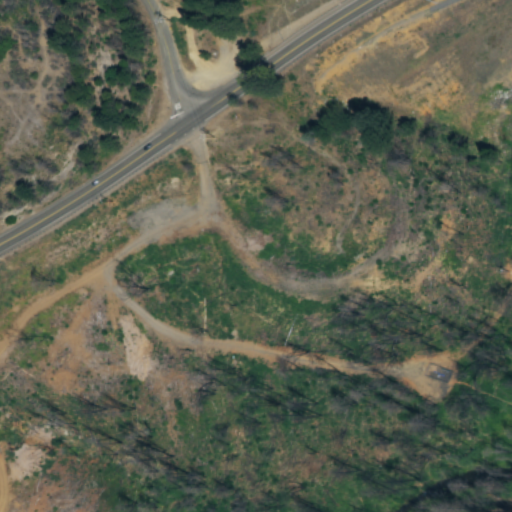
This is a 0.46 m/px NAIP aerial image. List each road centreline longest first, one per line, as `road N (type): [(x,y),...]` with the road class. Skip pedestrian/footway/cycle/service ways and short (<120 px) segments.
road 1 (secondary): [(372,0),(0,242)]
road 2 (residential): [(187,124),(144,0)]
